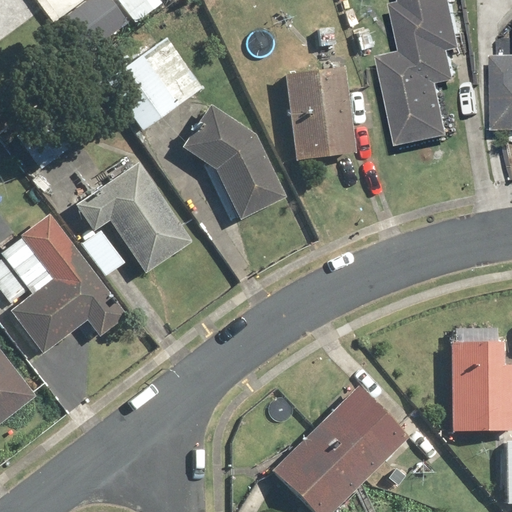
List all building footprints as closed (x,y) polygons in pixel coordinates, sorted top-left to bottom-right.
[(93,0),(82,0),(60,17),(86,51),(115,29),(93,0)] [(457,49),(468,47),(458,0),(407,0),(408,0),(397,3),(407,51),(384,56),(402,144),(454,134),(443,81),(462,77),(457,49)] [(200,88),(166,36),(104,77),(138,129),(200,88)] [(511,36),(502,44),(498,128),(511,128),(511,36)] [(343,67),(284,74),(294,159),(352,153),(343,67)] [(128,132),(104,101),(89,112),(113,144),(128,132)] [(237,218),(283,197),(258,143),(209,109),(182,147),(215,171),(237,218)] [(42,118),(16,138),(40,168),(65,149),(42,118)] [(107,221),(143,274),(190,243),(135,161),(72,203),(91,232),(107,221)] [(7,312),(40,356),(86,321),(97,335),(124,315),(46,214),(17,236),(20,240),(0,255),(4,260),(0,262),(0,292),(12,308),(7,312)] [(122,264),(98,231),(80,244),(103,277),(122,264)] [(447,429),(508,430),(506,503),(511,502),(511,364),(499,364),(500,342),(449,341),(447,429)] [(0,420),(32,395),(0,354),(0,420)] [(332,511),(409,435),(359,385),(273,471),(313,511),(332,511)]
